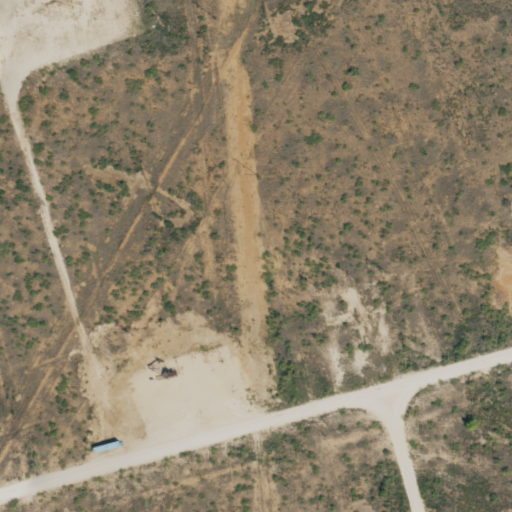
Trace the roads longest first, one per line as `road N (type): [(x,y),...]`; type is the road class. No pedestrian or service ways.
road 1 (track): [(511,350),(0,497)]
road 2 (track): [(419,511),(386,391)]
